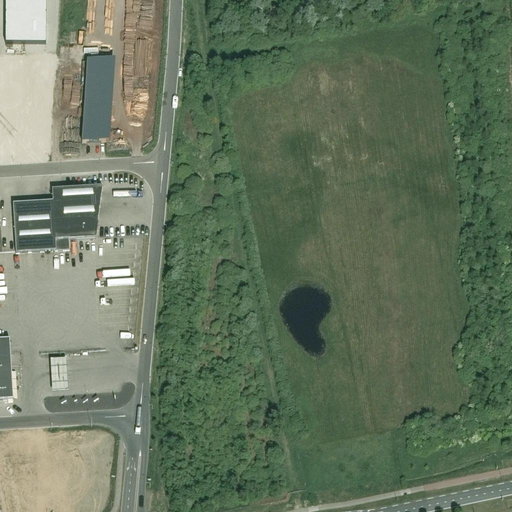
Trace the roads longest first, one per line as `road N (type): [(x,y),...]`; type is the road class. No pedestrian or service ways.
road 1 (track): [(197,0),(299,511)]
road 2 (unclassified): [(161,162),(140,422)]
road 3 (unclassified): [(172,0),(161,162)]
road 4 (unclassified): [(0,172),(161,162)]
road 5 (unclassified): [(140,422),(0,423)]
